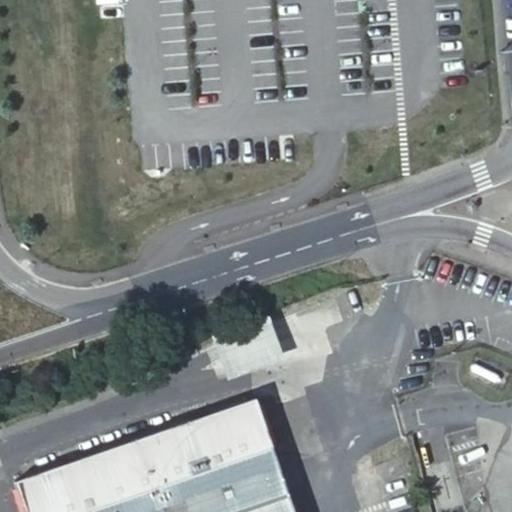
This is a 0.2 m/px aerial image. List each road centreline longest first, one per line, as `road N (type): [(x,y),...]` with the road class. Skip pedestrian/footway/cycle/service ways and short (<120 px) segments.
road 1 (tertiary): [(0,343),(386,218)]
road 2 (tertiary): [(386,218),(511,159)]
road 3 (tertiary): [(386,218),(464,226),(511,247)]
